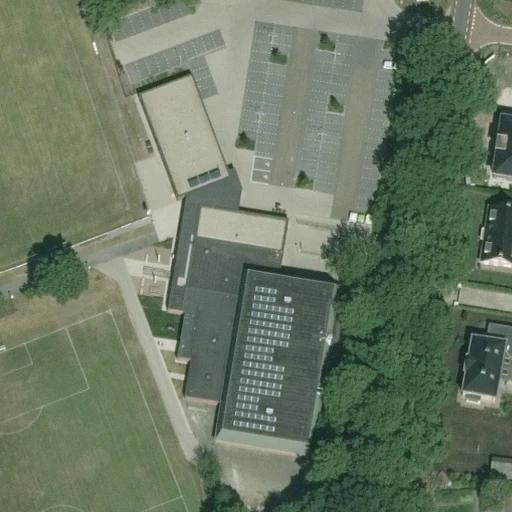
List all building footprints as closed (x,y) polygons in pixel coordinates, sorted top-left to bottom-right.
[(177,203),(185,199),(230,183),(229,181),(227,175),(212,134),(191,79),(167,88),(138,99),(177,203)] [(511,126),(501,125),(493,180),(511,182),(511,126)] [(511,215),(488,212),(480,265),(511,269),(511,215)] [(239,248),(194,240),(185,291),(171,289),(168,312),(185,315),(226,322),(239,248)] [(327,366),(333,367),(343,369),(352,311),(336,308),(339,290),(280,280),(284,255),(239,248),(226,322),(185,315),(177,361),(191,363),(185,400),(222,406),(215,443),(312,459),(327,366)] [(511,333),(485,329),(482,347),(468,345),(460,398),(464,399),(464,404),(476,405),(477,401),(492,403),(498,360),(511,361),(511,333)]
